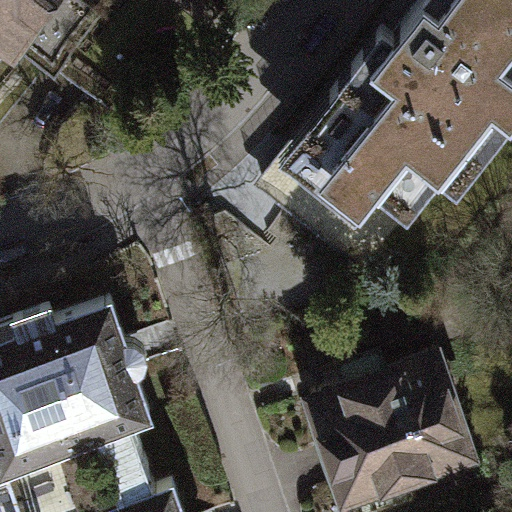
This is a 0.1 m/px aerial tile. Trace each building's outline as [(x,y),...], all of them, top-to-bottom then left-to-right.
[(0,0),(0,40),(10,41),(14,35),(54,67),(105,0),(0,0)] [(511,0),(417,0),(397,27),(382,16),(329,84),(340,93),(308,133),(391,198),(422,159),(456,185),(511,112),(511,0)] [(122,329),(108,289),(55,308),(50,294),(11,308),(16,321),(0,326),(0,454),(0,455),(6,453),(26,511),(57,511),(154,478),(131,412),(149,406),(135,365),(140,359),(145,350),(144,341),(138,334),(131,331),(122,329)] [(471,441),(436,342),(309,386),(313,396),(308,406),(315,426),(325,432),(353,509),(413,488),(405,464),(471,441)] [(172,473),(154,478),(57,511),(188,511),(185,511),(172,473)]
